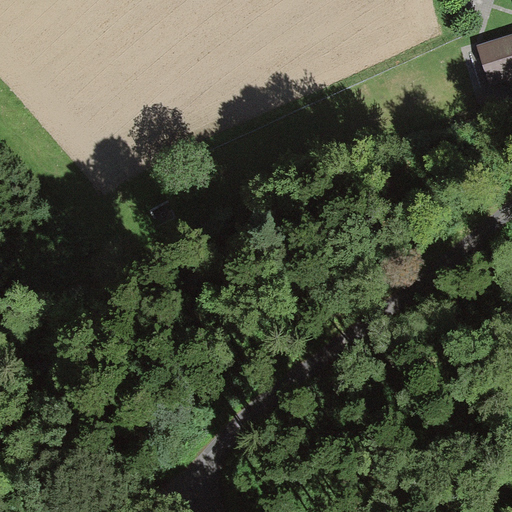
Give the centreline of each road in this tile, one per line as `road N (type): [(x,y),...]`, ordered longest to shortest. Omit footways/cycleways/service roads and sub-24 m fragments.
road 1 (track): [(511,99),(408,128),(0,329)]
road 2 (unclassified): [(207,511),(207,468),(233,432),(511,209)]
